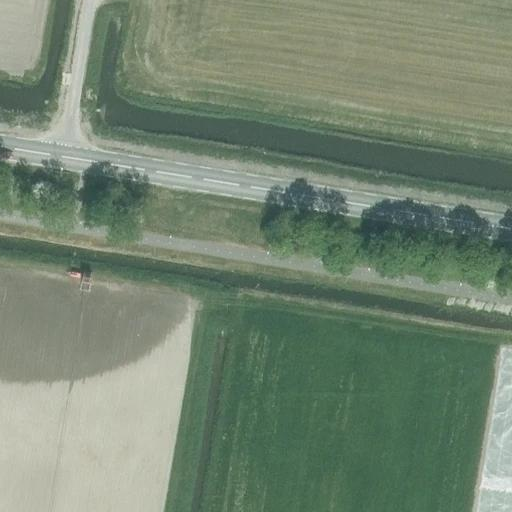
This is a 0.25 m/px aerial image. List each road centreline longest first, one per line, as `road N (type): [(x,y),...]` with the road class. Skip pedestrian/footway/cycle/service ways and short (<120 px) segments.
road 1 (tertiary): [(511,230),(63,158)]
road 2 (unclassified): [(63,158),(88,0)]
